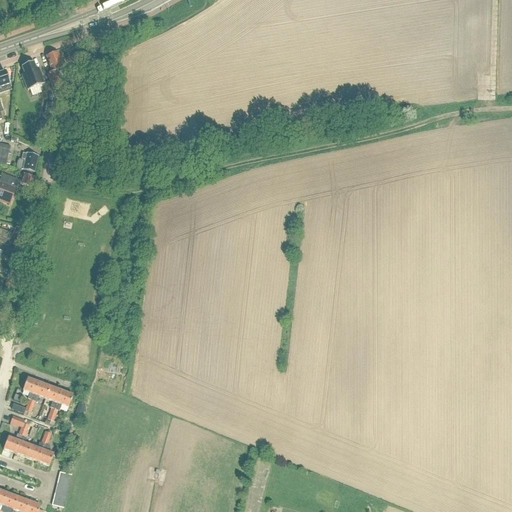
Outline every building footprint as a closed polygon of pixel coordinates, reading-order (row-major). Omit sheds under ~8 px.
[(62,101),(58,90),(63,88),(58,73),(63,71),(57,53),(45,58),(52,74),(47,75),(54,92),(53,92),(57,102),(62,101)] [(33,64),(21,68),(24,75),(21,76),(27,92),(29,91),(31,98),(41,94),(38,87),(44,85),(38,70),(35,71),(33,64)] [(4,73),(0,74),(0,90),(11,86),(6,72),(4,73)] [(36,139),(44,142),(50,126),(42,123),(36,139)] [(9,152),(0,149),(0,159),(6,161),(9,152)] [(34,174),(38,157),(26,154),(22,171),(34,174)] [(29,187),(32,176),(23,174),(20,185),(29,187)] [(0,201),(9,205),(15,190),(14,190),(17,181),(2,175),(0,180),(0,201)] [(0,244),(7,248),(12,235),(0,230),(0,244)] [(6,280),(2,295),(10,297),(14,282),(6,280)] [(28,401),(25,410),(13,405),(10,411),(26,417),(38,384),(27,380),(22,392),(28,395),(27,400),(28,401)] [(31,415),(35,403),(36,404),(38,398),(45,401),(49,388),(38,384),(26,417),(30,418),(31,415)] [(50,409),(47,420),(45,420),(44,424),(49,425),(61,393),(49,388),(45,401),(51,403),(49,409),(50,409)] [(58,412),(61,406),(68,409),(72,397),(61,393),(49,425),(48,426),(52,427),(54,423),(53,423),(57,412),(58,412)] [(88,408),(93,410),(97,401),(92,399),(88,408)] [(79,403),(75,415),(81,417),(85,406),(79,403)] [(17,435),(14,441),(7,439),(3,451),(14,455),(25,426),(23,425),(24,422),(12,418),(9,425),(20,429),(18,436),(17,435)] [(26,439),(24,438),(28,427),(25,426),(14,455),(25,459),(30,447),(24,445),(26,439)] [(59,440),(64,429),(57,426),(52,437),(59,440)] [(39,444),(37,450),(30,447),(25,459),(37,463),(47,434),(44,433),(40,444),(39,444)] [(48,447),(47,447),(51,435),(47,434),(37,463),(48,468),(53,456),(46,453),(48,447)] [(60,474),(58,480),(69,482),(71,477),(60,474)] [(58,480),(57,485),(68,488),(69,482),(58,480)] [(57,485),(56,490),(67,493),(68,488),(57,485)] [(56,490),(54,496),(65,498),(67,493),(56,490)] [(4,511),(5,508),(12,511),(17,499),(6,495),(0,509),(0,511),(4,511)] [(54,496),(53,501),(64,504),(65,498),(54,496)] [(12,511),(15,511),(24,511),(28,503),(17,499),(12,511)] [(53,501),(52,507),(62,509),(64,504),(53,501)] [(37,511),(40,507),(28,503),(24,511),(37,511)]
